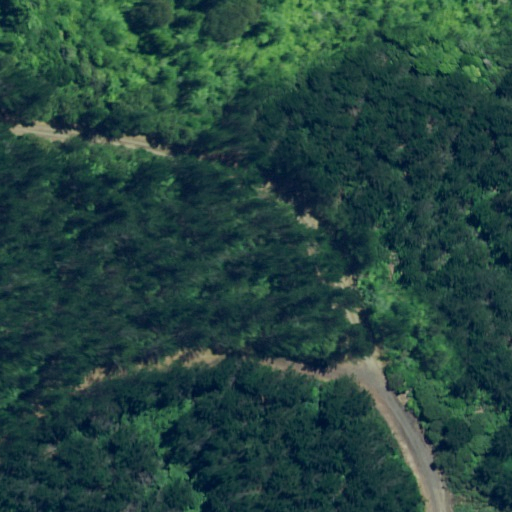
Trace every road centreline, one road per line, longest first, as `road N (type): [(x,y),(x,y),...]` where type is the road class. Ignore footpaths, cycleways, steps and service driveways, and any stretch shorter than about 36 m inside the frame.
road 1 (unclassified): [(0,117),(15,127),(232,171),(284,197),(313,228),(433,469),(441,511)]
road 2 (track): [(0,450),(15,423),(106,372),(185,358),(385,379)]
